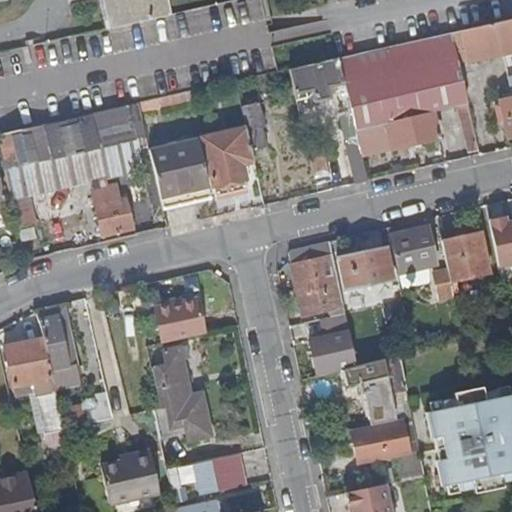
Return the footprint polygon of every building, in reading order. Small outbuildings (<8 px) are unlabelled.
[(98,0),(104,25),(164,11),(161,0),(98,0)] [(511,18),(462,30),(470,61),(511,50),(511,18)] [(462,30),(451,32),(456,52),(458,63),(470,61),(462,30)] [(451,32),(384,48),(390,75),(437,63),(436,57),(456,52),(451,32)] [(390,75),(384,48),(370,51),(383,110),(414,103),(416,115),(433,111),(457,105),(467,103),(458,63),(456,52),(436,57),(437,63),(390,75)] [(438,136),(433,111),(416,115),(414,103),(383,110),(370,51),(341,58),(349,97),(352,109),(357,130),(386,123),(392,147),(438,136)] [(331,60),(291,69),(297,99),(308,97),(307,91),(314,89),(317,100),(332,96),(329,85),(340,83),(343,98),(349,97),(341,58),(331,60)] [(511,60),(511,61),(511,65),(511,76),(510,77),(511,88),(511,98),(501,101),(509,137),(511,136),(511,60)] [(188,92),(190,100),(213,95),(211,87),(188,92)] [(140,103),(142,111),(190,100),(188,92),(140,103)] [(156,221),(166,219),(164,209),(150,149),(142,111),(140,103),(131,104),(92,113),(0,133),(0,151),(10,197),(142,169),(153,215),(154,214),(156,221)] [(259,103),(242,106),(247,127),(252,150),(268,146),(263,126),(265,125),(259,103)] [(478,149),(467,103),(457,105),(467,146),(469,145),(470,151),(478,149)] [(357,130),(352,109),(340,112),(357,183),(368,180),(357,130)] [(243,162),(255,160),(252,150),(247,127),(198,139),(211,194),(216,193),(217,196),(248,189),(243,162)] [(211,194),(198,139),(150,149),(164,209),(212,197),(211,194)] [(323,154),(310,157),(316,183),(329,179),(323,154)] [(117,184),(92,190),(103,235),(134,228),(127,198),(121,199),(117,184)] [(34,226),(20,230),(22,240),(36,236),(34,226)] [(429,226),(390,235),(398,273),(437,265),(435,252),(439,251),(435,234),(431,235),(429,226)] [(511,227),(491,232),(498,262),(511,259),(511,227)] [(481,234),(443,242),(448,270),(451,283),(490,273),(481,234)] [(329,242),(291,250),(289,256),(304,315),(340,306),(328,257),(332,256),(329,242)] [(387,246),(339,256),(346,291),(394,280),(387,246)] [(451,283),(448,270),(434,274),(440,298),(454,296),(451,283)] [(413,288),(402,290),(404,301),(414,298),(413,288)] [(155,310),(163,344),(205,334),(197,300),(155,310)] [(322,314),(323,318),(345,313),(344,309),(322,314)] [(57,310),(37,314),(42,339),(50,371),(75,365),(68,331),(62,332),(57,310)] [(345,313),(323,318),(326,329),(347,324),(345,313)] [(311,341),(318,375),(347,368),(352,367),(357,366),(349,332),(311,341)] [(49,441),(65,437),(63,428),(51,379),(50,379),(41,339),(4,348),(13,387),(33,383),(40,412),(36,413),(37,419),(42,419),(45,433),(48,432),(49,441)] [(167,365),(151,369),(161,409),(164,408),(201,400),(204,400),(202,393),(191,396),(187,377),(186,377),(182,361),(191,359),(187,347),(164,351),(167,365)] [(405,388),(399,356),(357,366),(352,367),(355,384),(390,375),(393,391),(405,388)] [(506,424),(511,422),(511,395),(497,398),(496,391),(483,393),(481,388),(452,394),(453,399),(440,402),(442,410),(424,413),(429,438),(439,437),(444,459),(434,461),(440,487),(457,484),(458,491),(472,488),(473,494),(503,488),(501,482),(511,480),(511,475),(511,472),(511,471),(511,433),(508,431),(506,424)] [(90,397),(96,422),(112,419),(106,393),(90,397)] [(209,437),(201,400),(164,408),(161,409),(153,410),(159,440),(184,434),(187,442),(209,437)] [(350,430),(345,431),(346,436),(351,436),(358,462),(399,453),(395,435),(383,438),(380,425),(351,432),(350,430)] [(439,437),(429,438),(434,461),(444,459),(439,437)] [(150,451),(131,456),(132,460),(121,462),(101,467),(110,503),(159,493),(150,451)] [(239,454),(194,463),(201,495),(246,485),(239,454)] [(174,468),(166,470),(170,489),(178,488),(174,468)] [(37,511),(28,473),(0,480),(0,511),(37,511)] [(421,479),(384,487),(388,503),(425,495),(421,479)] [(383,511),(379,494),(354,500),(356,511),(383,511)] [(175,510),(175,511),(219,511),(217,501),(175,510)]
